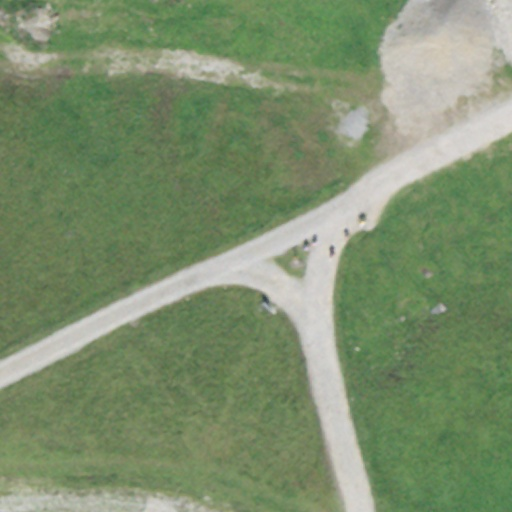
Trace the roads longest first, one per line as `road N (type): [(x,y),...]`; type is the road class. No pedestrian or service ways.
road 1 (track): [(0,378),(333,216)]
road 2 (track): [(361,511),(315,324),(318,269),(333,216)]
road 3 (track): [(333,216),(511,112)]
